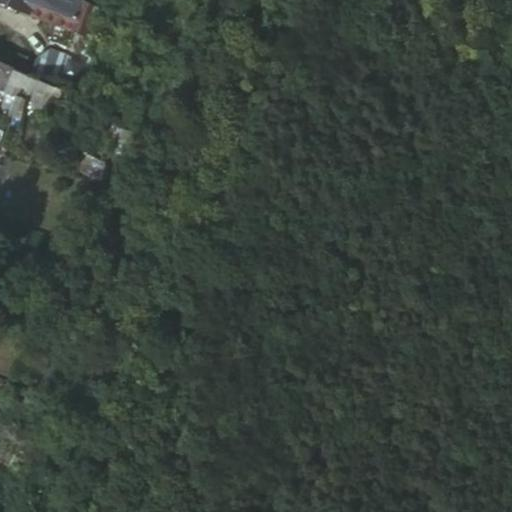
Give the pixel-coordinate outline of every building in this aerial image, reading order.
[(0,0),(0,5),(30,18),(34,8),(36,0),(0,0)] [(60,18),(66,0),(36,0),(34,8),(41,10),(60,18)] [(84,37),(96,7),(81,0),(66,0),(60,18),(68,21),(65,30),(84,37)] [(30,18),(37,20),(41,10),(34,8),(30,18)] [(37,20),(65,30),(68,21),(60,18),(41,10),(37,20)] [(35,61),(27,81),(52,91),(65,60),(51,54),(46,66),(35,61)] [(0,94),(4,96),(13,74),(0,69),(0,94)]
